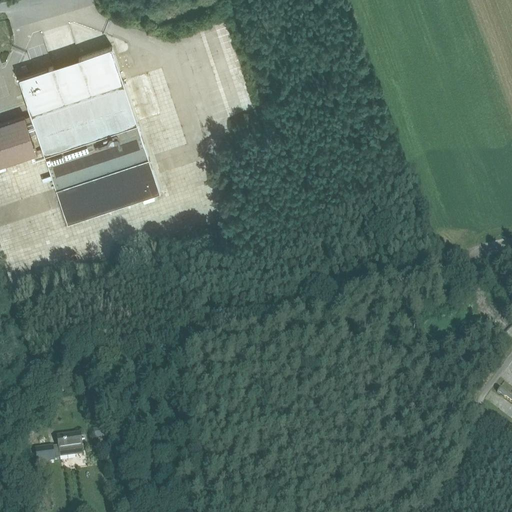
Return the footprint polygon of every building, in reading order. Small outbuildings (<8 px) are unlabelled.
[(213,37),(215,44),(230,39),(227,32),(213,37)] [(46,67),(17,77),(17,79),(20,78),(68,222),(160,191),(112,46),(79,57),(86,77),(60,86),(53,66),(46,68),(46,67)] [(226,57),(235,54),(233,46),(223,49),(226,57)] [(0,165),(37,153),(28,126),(32,124),(29,115),(25,117),(25,116),(25,115),(0,123),(0,165)] [(6,166),(14,190),(29,185),(20,161),(6,166)] [(105,438),(104,429),(93,430),(94,439),(105,438)] [(58,448),(36,451),(38,464),(60,461),(60,459),(76,456),(75,452),(83,451),(81,434),(57,438),(58,448)]
